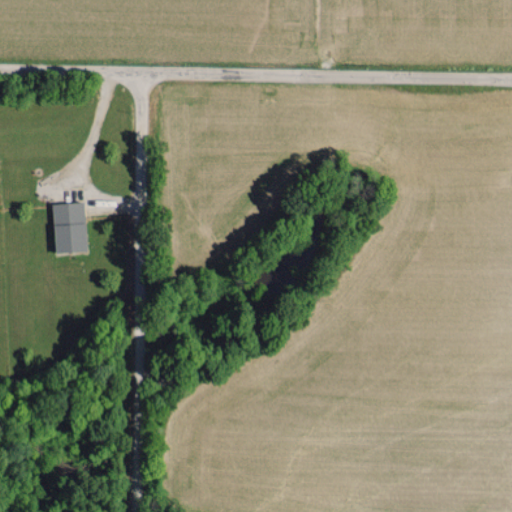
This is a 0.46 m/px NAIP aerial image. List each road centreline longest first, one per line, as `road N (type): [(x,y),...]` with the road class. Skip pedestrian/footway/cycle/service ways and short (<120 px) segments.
road 1 (residential): [(511,76),(0,69)]
road 2 (residential): [(138,511),(143,72)]
